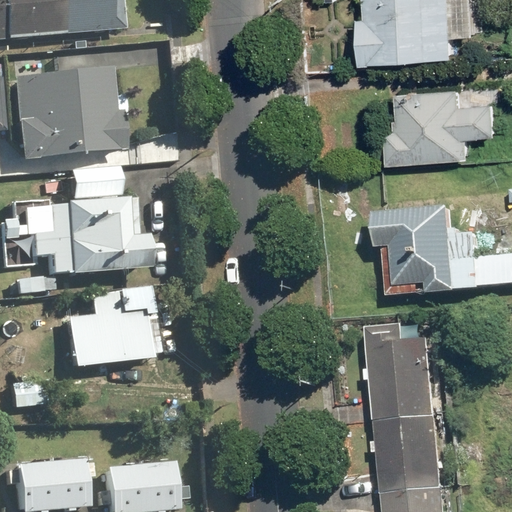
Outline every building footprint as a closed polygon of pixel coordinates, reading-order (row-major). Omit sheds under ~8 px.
[(119,0),(0,0),(0,40),(122,29),(119,0)] [(360,18),(364,64),(458,56),(453,0),(366,0),(368,18),(360,18)] [(109,70),(9,78),(17,162),(122,153),(118,110),(112,111),(109,70)] [(388,131),(390,163),(473,157),(471,138),(485,137),(483,104),(463,105),(462,88),(399,93),(402,129),(388,131)] [(115,167),(68,170),(70,200),(118,196),(115,167)] [(131,202),(44,209),(46,234),(27,236),(29,257),(46,255),(48,274),(145,267),(142,236),(133,237),(131,202)] [(398,245),(402,282),(433,279),(434,290),(458,288),(449,203),(379,210),(382,247),(398,245)] [(53,276),(19,279),(20,293),(54,290),(53,276)] [(90,314),(65,317),(70,367),(148,359),(143,316),(151,315),(148,285),(87,291),(90,314)] [(368,326),(384,511),(445,511),(430,339),(407,341),(405,323),(368,326)] [(51,377),(8,383),(11,407),(54,402),(51,377)] [(511,405),(486,407),(487,456),(498,456),(498,470),(483,471),(484,506),(511,505),(511,405)] [(76,458),(12,466),(17,511),(42,511),(82,507),(76,458)] [(170,460),(103,465),(106,511),(141,511),(173,510),(170,460)]
